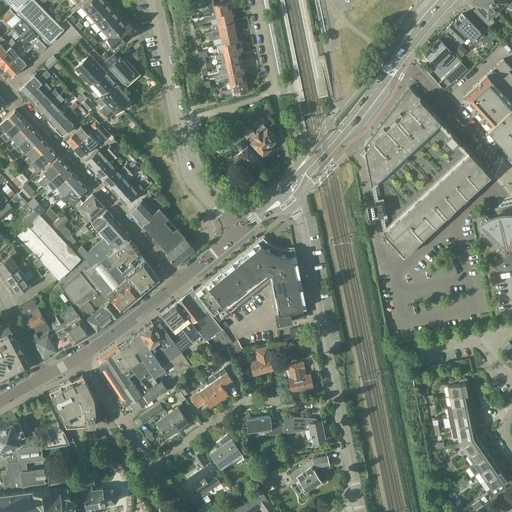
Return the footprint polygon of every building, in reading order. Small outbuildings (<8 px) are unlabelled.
[(4,0),(15,10),(25,0),(4,0)] [(87,14),(103,0),(87,0),(80,6),(87,14)] [(94,22),(112,6),(111,5),(113,4),(109,1),(108,2),(106,0),(103,0),(87,14),(94,22)] [(230,8),(229,1),(213,4),(212,0),(202,0),(198,1),(189,3),(190,9),(207,5),(208,11),(203,12),(204,17),(234,10),(233,7),(230,8)] [(314,0),(321,36),(326,35),(318,0),(314,0)] [(497,9),(488,0),(476,0),(474,3),(479,8),(474,12),(488,27),(494,21),(491,15),(497,9)] [(511,0),(488,0),(497,9),(503,4),(509,7),(511,4),(511,0)] [(19,15),(25,21),(36,9),(30,4),(19,15)] [(119,14),(120,13),(116,9),(115,10),(112,6),(94,22),(101,29),(119,14)] [(0,16),(10,27),(19,18),(9,8),(0,16)] [(36,9),(25,21),(24,21),(39,35),(51,23),(37,8),(36,9)] [(216,18),(218,24),(233,21),(232,14),(235,14),(234,10),(204,17),(205,21),(216,18)] [(480,30),(462,13),(456,19),(455,18),(453,21),(452,20),(446,27),(461,41),(465,36),(467,38),(469,35),(476,43),(481,38),(483,41),(484,39),(487,42),(485,43),(489,47),(493,43),(491,41),(495,37),(484,26),(480,30)] [(107,37),(127,20),(126,20),(123,16),(122,17),(119,14),(101,29),(107,37)] [(19,18),(10,27),(20,37),(29,29),(19,18)] [(129,36),(128,35),(129,34),(129,33),(134,28),(127,20),(107,37),(114,45),(120,40),(121,41),(122,40),(123,41),(129,36)] [(273,20),(268,21),(279,75),(284,74),(273,20)] [(208,36),(238,30),(237,27),(234,27),(233,21),(218,24),(219,30),(205,33),(205,36),(208,36)] [(22,36),(27,42),(36,34),(30,28),(22,36)] [(220,38),(222,44),(237,40),(236,34),(239,34),(238,30),(208,36),(209,40),(220,38)] [(31,43),(39,53),(46,47),(38,38),(31,43)] [(0,54),(6,49),(14,42),(12,39),(7,43),(4,39),(0,42),(0,54)] [(424,53),(436,65),(450,51),(439,39),(424,53)] [(240,40),(237,40),(222,44),(217,44),(219,54),(242,50),(240,40)] [(0,54),(0,64),(4,69),(23,51),(22,51),(20,48),(15,52),(14,50),(10,54),(6,49),(0,54)] [(23,51),(4,69),(11,76),(26,63),(21,58),(26,54),(24,52),(26,50),(25,48),(22,51),(23,51)] [(221,58),(222,64),(241,60),(240,54),(243,53),(242,50),(219,54),(215,55),(216,59),(221,58)] [(110,57),(105,52),(101,56),(106,61),(110,57)] [(74,68),(92,88),(98,82),(97,81),(102,76),(98,72),(102,69),(89,54),(74,68)] [(134,72),(119,56),(117,58),(114,54),(110,57),(106,61),(105,61),(124,82),(134,72)] [(44,64),(48,69),(57,61),(53,56),(44,64)] [(511,68),(503,59),(463,95),(498,134),(496,135),(511,154),(511,68)] [(218,70),(219,75),(246,69),(245,66),(242,67),(241,60),(222,64),(220,64),(221,69),(218,70)] [(441,77),(448,85),(468,68),(461,60),(441,77)] [(92,88),(99,96),(109,87),(117,96),(116,97),(118,99),(124,92),(102,69),(98,72),(102,76),(97,81),(98,82),(92,88)] [(228,77),(230,83),(245,80),(244,73),(247,72),(246,69),(219,75),(215,75),(216,80),(228,77)] [(41,83),(50,74),(46,70),(37,78),(41,83)] [(26,96),(33,104),(44,93),(41,89),(48,83),(47,81),(52,76),(50,74),(41,83),(39,84),(26,96)] [(19,88),(26,96),(39,84),(36,81),(35,82),(30,78),(19,88)] [(245,80),(230,83),(231,88),(222,90),(223,95),(224,99),(236,97),(235,92),(250,89),(250,86),(247,86),(245,80)] [(369,215),(373,215),(377,235),(396,259),(403,253),(489,174),(409,86),(363,147),(356,153),(361,155),(370,201),(366,202),(369,215)] [(109,87),(99,96),(106,103),(99,109),(105,115),(111,109),(115,113),(130,99),(124,92),(118,99),(116,97),(117,96),(109,87)] [(73,94),(81,103),(87,98),(88,97),(80,88),(73,94)] [(33,104),(40,112),(59,94),(55,90),(51,94),(52,94),(48,97),(44,93),(33,104)] [(40,112),(47,119),(59,108),(55,104),(56,103),(58,102),(59,102),(63,99),(59,94),(40,112)] [(87,98),(81,103),(88,110),(94,105),(87,98)] [(47,119),(54,127),(73,109),(69,105),(65,109),(66,110),(63,113),(59,108),(47,119)] [(73,109),(54,127),(62,135),(73,124),(69,120),(73,117),(73,118),(77,114),(73,109)] [(0,123),(6,130),(21,116),(15,110),(0,123)] [(21,116),(6,130),(11,136),(26,122),(21,116)] [(90,125),(94,129),(99,123),(96,119),(90,125)] [(249,128),(248,130),(239,120),(234,124),(247,138),(249,136),(251,138),(249,139),(262,154),(263,152),(264,154),(269,150),(267,148),(269,147),(267,146),(274,140),(268,134),(271,132),(263,124),(256,130),(257,131),(254,134),(249,128)] [(11,143),(15,148),(34,130),(26,122),(11,136),(15,140),(11,143)] [(99,123),(94,129),(102,137),(108,132),(99,123)] [(66,139),(73,147),(91,131),(89,129),(86,132),(82,128),(78,132),(76,130),(66,139)] [(255,161),(258,158),(241,140),(243,138),(234,128),(227,135),(236,144),(241,150),(236,155),(243,162),(241,164),(246,169),(247,167),(248,169),(256,162),(255,161)] [(22,148),(26,152),(41,138),(34,130),(15,148),(19,152),(22,148)] [(91,131),(73,147),(80,155),(91,146),(89,144),(93,140),(89,136),(93,133),(91,131)] [(24,161),(28,164),(48,146),(41,138),(26,152),(29,156),(24,161)] [(111,145),(106,149),(110,154),(115,149),(111,145)] [(0,147),(0,148),(6,156),(10,152),(7,148),(5,150),(2,146),(0,147)] [(48,146),(28,164),(31,168),(33,167),(37,171),(55,154),(48,146)] [(85,161),(93,169),(106,158),(98,149),(85,161)] [(115,149),(110,154),(114,158),(119,153),(115,149)] [(10,152),(6,156),(11,161),(15,157),(10,152)] [(46,182),(47,182),(66,165),(58,157),(43,171),(47,175),(39,182),(42,186),(46,182)] [(93,169),(101,178),(113,166),(106,158),(93,169)] [(101,178),(109,187),(121,175),(122,175),(126,172),(126,171),(132,166),(136,162),(133,158),(128,163),(127,162),(122,166),(123,167),(118,172),(113,166),(101,178)] [(4,171),(12,179),(16,175),(18,173),(11,165),(4,171)] [(57,186),(57,187),(73,172),(66,165),(47,182),(53,189),(57,186)] [(126,171),(126,172),(130,176),(136,170),(132,166),(126,171)] [(57,194),(61,198),(80,181),(73,172),(57,187),(61,190),(57,194)] [(16,175),(12,179),(19,186),(23,183),(16,175)] [(109,187),(117,195),(129,184),(122,175),(121,175),(109,187)] [(80,181),(61,198),(64,202),(68,198),(72,202),(87,188),(80,181)] [(35,192),(27,183),(21,188),(27,195),(29,197),(35,192)] [(129,184),(117,195),(125,204),(143,188),(139,184),(134,189),(129,184)] [(92,194),(77,208),(84,216),(81,218),(87,224),(104,207),(92,194)] [(28,202),(23,197),(19,202),(26,209),(30,205),(28,202)] [(28,202),(33,209),(39,203),(33,197),(28,202)] [(130,210),(142,223),(159,208),(158,207),(153,211),(142,198),(130,210)] [(0,209),(0,218),(1,220),(13,209),(8,202),(0,209)] [(33,209),(35,210),(39,215),(42,212),(45,209),(39,203),(33,209)] [(353,212),(354,217),(362,215),(361,209),(362,209),(361,206),(352,208),(352,212),(353,212)] [(142,224),(167,251),(184,237),(159,208),(142,223),(142,224)] [(56,218),(48,209),(45,213),(53,221),(56,218)] [(103,224),(112,216),(106,209),(91,223),(99,230),(104,225),(103,224)] [(30,214),(35,219),(39,215),(35,210),(30,214)] [(39,258),(44,264),(58,279),(80,258),(69,247),(72,244),(67,239),(52,223),(42,212),(39,215),(35,219),(18,234),(39,258)] [(63,213),(52,223),(67,239),(71,235),(72,234),(70,230),(67,227),(63,225),(69,219),(63,213)] [(493,218),(490,219),(486,221),(481,223),(477,227),(478,232),(496,251),(500,248),(504,253),(492,264),(493,265),(494,266),(495,267),(496,268),(497,268),(499,269),(500,269),(501,270),(503,270),(504,270),(506,270),(507,270),(509,269),(510,269),(511,269),(511,268),(511,215),(510,215),(506,215),(503,215),(500,216),(496,217),(493,218)] [(130,238),(127,234),(128,233),(112,216),(103,224),(104,225),(99,230),(97,232),(103,238),(87,251),(82,246),(77,250),(91,266),(107,253),(116,246),(117,247),(130,238)] [(76,241),(71,235),(67,239),(72,244),(76,241)] [(184,237),(167,251),(165,253),(175,264),(194,248),(184,237)] [(195,292),(206,307),(207,306),(219,321),(268,281),(276,322),(305,317),(304,308),(306,307),(294,248),(291,249),(288,249),(286,249),(283,248),(280,248),(277,247),(274,246),(272,244),(269,243),(267,241),(265,239),(263,237),(195,292)] [(147,281),(127,254),(136,247),(130,238),(117,247),(116,246),(107,253),(138,290),(141,293),(150,285),(147,281)] [(156,273),(136,247),(127,254),(147,281),(156,273)] [(0,261),(0,269),(3,274),(17,264),(17,263),(13,257),(18,254),(14,249),(9,253),(10,255),(0,261)] [(138,290),(107,253),(91,266),(86,270),(83,267),(79,270),(99,295),(103,291),(120,311),(141,293),(138,290)] [(42,262),(39,258),(33,262),(36,266),(42,262)] [(42,262),(36,266),(37,268),(44,264),(39,258),(42,262)] [(3,274),(10,284),(24,274),(24,273),(21,269),(27,265),(23,259),(17,263),(17,264),(3,274)] [(24,274),(10,284),(17,294),(36,280),(33,275),(30,270),(24,273),(24,274)] [(99,295),(79,270),(61,286),(57,280),(47,286),(49,289),(56,285),(58,288),(55,290),(57,293),(60,291),(63,289),(74,303),(83,316),(85,314),(87,316),(86,317),(97,330),(120,311),(103,291),(99,295)] [(180,297),(176,300),(202,334),(206,339),(212,347),(221,341),(221,342),(225,347),(227,346),(233,342),(206,307),(195,292),(192,287),(183,294),(182,293),(180,294),(180,297)] [(50,318),(48,313),(43,303),(43,302),(38,292),(18,305),(30,327),(27,329),(42,358),(58,350),(48,331),(50,330),(46,323),(45,321),(50,318)] [(163,317),(160,319),(181,351),(202,334),(176,300),(175,300),(176,301),(160,314),(163,317)] [(72,304),(59,311),(77,340),(93,331),(81,315),(72,304)] [(77,340),(59,311),(56,313),(59,319),(48,325),(56,341),(61,349),(65,347),(65,348),(77,340)] [(139,331),(167,371),(171,377),(190,364),(181,351),(160,319),(158,320),(158,319),(153,322),(139,331)] [(0,379),(5,376),(5,377),(23,368),(29,364),(22,350),(18,341),(17,342),(12,330),(8,322),(1,325),(0,321),(0,379)] [(299,327),(289,329),(290,336),(301,334),(299,327)] [(133,338),(126,344),(140,364),(146,363),(156,379),(167,371),(139,331),(132,336),(133,338)] [(298,343),(302,347),(311,346),(309,334),(291,337),(293,344),(298,343)] [(233,342),(227,346),(231,356),(243,349),(238,340),(233,342)] [(126,344),(118,349),(124,358),(123,359),(126,364),(128,363),(135,375),(149,386),(156,397),(167,389),(160,378),(157,381),(156,379),(146,363),(140,364),(126,344)] [(222,349),(226,361),(232,359),(231,356),(227,346),(225,347),(222,349)] [(250,362),(253,374),(275,368),(272,357),(270,357),(267,346),(255,350),(258,360),(250,362)] [(124,358),(118,349),(115,351),(101,360),(102,362),(99,364),(125,404),(129,402),(135,410),(156,397),(149,386),(135,375),(128,363),(126,364),(123,359),(124,358)] [(289,378),(291,391),(312,386),(310,374),(305,375),(303,362),(288,365),(290,378),(289,378)] [(210,383),(208,384),(218,399),(227,393),(224,388),(233,382),(223,367),(217,370),(221,375),(216,378),(214,375),(212,374),(208,377),(208,379),(210,383)] [(50,392),(66,425),(84,424),(85,426),(95,425),(94,414),(95,414),(94,397),(83,374),(72,379),(71,378),(59,383),(60,385),(49,390),(50,392)] [(447,385),(449,396),(467,392),(466,388),(469,387),(466,377),(458,379),(459,383),(447,385)] [(184,380),(177,384),(177,385),(179,388),(184,394),(191,390),(184,380)] [(218,399),(208,384),(190,397),(197,407),(206,401),(209,406),(218,399)] [(179,388),(174,391),(180,401),(186,398),(183,395),(184,394),(179,388)] [(449,396),(451,406),(472,402),(471,397),(468,398),(467,392),(449,396)] [(163,399),(159,402),(162,407),(167,404),(163,399)] [(162,407),(159,402),(139,415),(144,423),(159,412),(162,416),(156,421),(166,436),(177,428),(167,413),(162,407)] [(447,406),(449,417),(471,412),(470,407),(472,406),(472,402),(451,406),(447,406)] [(177,406),(167,413),(177,428),(188,421),(177,406)] [(449,417),(451,427),(476,422),(475,417),(472,418),(471,412),(449,417)] [(269,434),(291,431),(292,417),(284,416),(283,424),(271,423),(270,415),(245,419),(247,431),(268,428),(269,434)] [(292,417),(291,431),(309,429),(312,442),(325,439),(321,420),(317,420),(316,418),(292,417)] [(9,458),(11,463),(25,461),(43,460),(42,444),(20,446),(19,444),(21,443),(18,437),(25,434),(22,427),(22,428),(18,419),(7,424),(7,423),(4,424),(4,425),(0,426),(0,451),(2,456),(7,455),(8,458),(9,458)] [(57,420),(41,426),(45,447),(69,444),(63,429),(61,429),(57,420)] [(457,436),(458,441),(476,434),(474,427),(477,426),(476,422),(451,427),(453,437),(457,436)] [(210,451),(219,466),(227,461),(229,464),(236,461),(236,462),(236,463),(243,458),(236,446),(237,445),(228,432),(215,440),(219,446),(216,448),(216,447),(210,451)] [(458,441),(468,455),(485,443),(482,439),(480,440),(476,434),(458,441)] [(468,455),(473,463),(488,453),(485,448),(487,447),(485,443),(468,455)] [(188,476),(196,488),(215,476),(207,464),(199,453),(194,456),(201,467),(188,476)] [(475,475),(479,471),(496,459),(494,456),(492,457),(488,453),(473,463),(469,466),(475,475)] [(316,467),(329,464),(327,455),(313,458),(288,475),(293,482),(298,479),(306,490),(321,479),(314,469),(316,467)] [(479,471),(485,480),(500,469),(497,465),(499,463),(496,459),(479,471)] [(25,461),(11,463),(8,463),(7,462),(7,463),(8,463),(9,473),(7,474),(8,486),(4,487),(5,490),(4,490),(4,492),(0,492),(0,511),(71,511),(71,508),(74,503),(73,497),(72,496),(70,494),(77,493),(76,483),(67,484),(65,473),(48,475),(44,476),(44,475),(45,475),(46,475),(46,474),(46,473),(46,472),(45,472),(45,471),(44,471),(43,467),(26,469),(25,461)] [(500,469),(485,480),(491,488),(487,491),(491,497),(506,487),(504,485),(511,480),(505,472),(503,473),(500,469)] [(266,471),(259,476),(267,487),(274,482),(266,471)] [(114,501),(118,497),(117,491),(113,488),(103,489),(102,487),(92,488),(92,484),(94,484),(93,474),(81,476),(82,485),(85,507),(85,508),(86,511),(95,511),(95,506),(105,505),(105,503),(114,501)] [(256,487),(263,482),(259,476),(252,480),(256,487)] [(276,511),(260,489),(227,511),(226,511),(251,511),(259,506),(263,511),(276,511)] [(472,504),(475,509),(482,504),(479,500),(472,504)]
